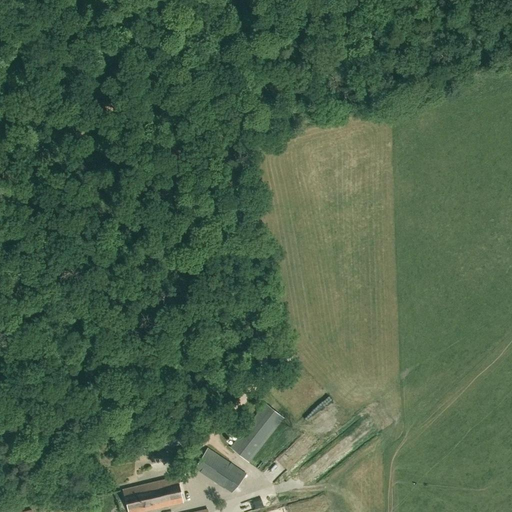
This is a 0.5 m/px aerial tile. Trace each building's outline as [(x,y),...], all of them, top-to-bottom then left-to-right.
[(250,461),(284,417),(265,402),(231,447),(250,461)] [(134,453),(188,442),(185,427),(148,434),(149,438),(132,442),(134,453)] [(232,491),(246,473),(209,448),(196,467),(232,491)] [(130,511),(137,511),(184,502),(178,476),(125,487),(130,511)] [(243,504),(246,511),(253,509),(250,501),(243,504)] [(309,511),(307,503),(270,511),(309,511)]
